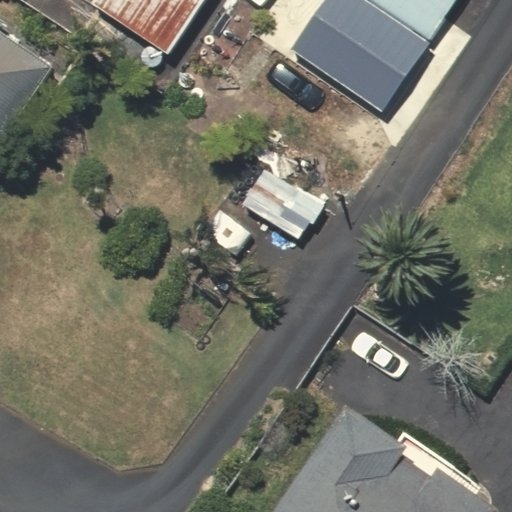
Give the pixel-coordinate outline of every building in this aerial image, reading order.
[(204,0),(84,0),(91,5),(85,14),(161,65),(204,0)] [(350,0),(423,48),(455,0),(350,0)] [(430,73),(334,9),(296,66),(393,129),(430,73)] [(0,168),(60,72),(0,34),(0,168)] [(490,511),(496,505),(399,437),(387,454),(333,415),(265,511),(490,511)]
